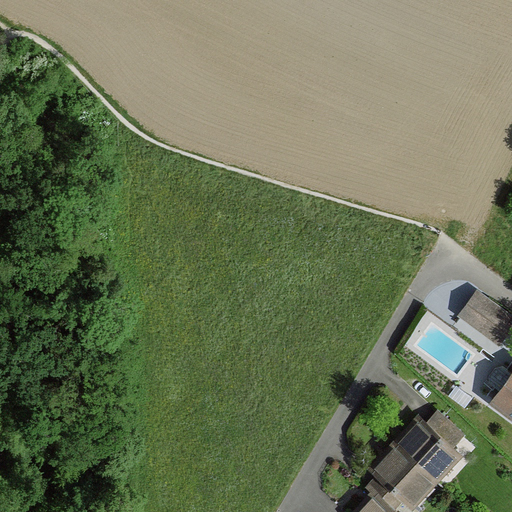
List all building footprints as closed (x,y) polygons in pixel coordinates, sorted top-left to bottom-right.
[(511,316),(479,293),(463,314),(499,341),(511,323),(511,316)] [(491,383),(502,390),(511,375),(511,371),(503,366),(496,368),(491,375),(491,383)] [(511,375),(502,390),(493,401),(511,414),(511,375)] [(439,412),(428,424),(451,445),(463,434),(439,412)] [(451,445),(428,424),(422,418),(399,444),(435,478),(459,453),(451,445)] [(435,478),(399,444),(375,470),(380,475),(404,497),(411,504),(435,478)] [(404,497),(380,475),(370,486),(377,493),(394,508),(404,497)] [(398,511),(394,508),(377,493),(360,511),(398,511)]
